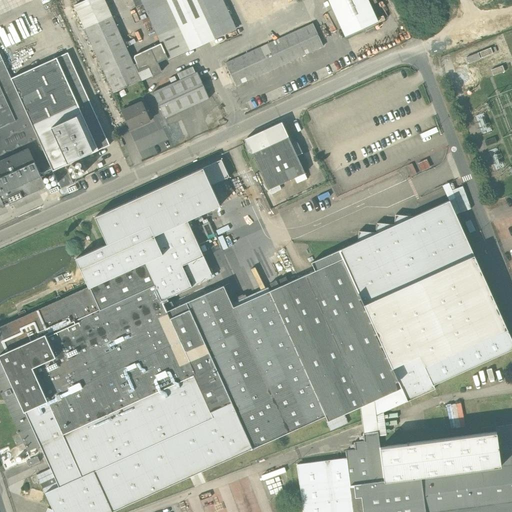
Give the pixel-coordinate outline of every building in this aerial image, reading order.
[(135,68),(105,0),(86,0),(74,6),(114,93),(161,71),(157,63),(167,58),(161,43),(134,55),(134,58),(138,67),(135,68)] [(222,0),(141,0),(160,42),(164,40),(167,45),(174,41),(173,40),(180,36),(185,40),(189,49),(235,28),(222,0)] [(377,21),(367,0),(328,0),(345,36),(377,21)] [(312,23),(224,62),(235,86),(322,46),(312,23)] [(180,36),(173,40),(174,41),(167,45),(164,40),(160,42),(161,43),(167,58),(168,59),(189,49),(185,40),(180,36)] [(477,55),(468,56),(468,59),(496,54),(495,48),(485,50),(483,44),(475,46),(477,55)] [(10,78),(52,170),(108,145),(67,52),(10,78)] [(2,60),(0,61),(0,161),(28,149),(40,176),(52,170),(10,78),(2,60)] [(153,92),(164,118),(209,98),(197,72),(153,92)] [(141,102),(122,111),(130,130),(150,121),(141,102)] [(282,122),(245,139),(268,190),(305,173),(282,122)] [(495,138),(484,141),(486,147),(497,143),(495,138)] [(28,149),(0,161),(0,193),(40,176),(28,149)] [(221,160),(95,217),(107,244),(76,258),(81,269),(187,221),(220,206),(211,185),(229,177),(221,160)] [(462,187),(451,191),(459,213),(471,209),(462,187)] [(315,271),(233,307),(223,286),(167,311),(162,300),(145,263),(89,288),(99,310),(0,354),(0,390),(28,451),(41,446),(51,469),(36,475),(44,493),(45,493),(53,510),(48,508),(46,511),(112,511),(250,449),(251,450),(252,449),(325,416),(328,421),(360,407),(374,401),(402,388),(392,368),(420,356),(425,366),(507,329),(449,201),(413,217),(395,215),(394,225),(377,223),(376,233),(359,231),(358,242),(311,263),(315,271)] [(187,221),(81,269),(89,287),(89,288),(145,263),(162,300),(192,287),(182,266),(203,256),(187,221)] [(89,237),(77,242),(81,252),(93,247),(89,237)] [(89,287),(27,315),(25,311),(18,314),(20,318),(0,327),(0,354),(99,310),(89,288),(89,287)] [(420,356),(392,368),(402,388),(407,401),(435,389),(433,384),(511,348),(511,340),(507,329),(425,366),(420,356)] [(402,388),(374,401),(378,432),(378,436),(385,435),(382,412),(407,401),(402,388)] [(425,511),(421,476),(384,481),(380,447),(378,436),(378,432),(374,401),(360,407),(363,434),(363,433),(364,442),(354,443),(355,450),(346,451),(346,458),(350,486),(354,486),(355,498),(361,497),(363,511),(425,511)] [(496,432),(380,447),(384,481),(421,476),(425,511),(511,511),(511,424),(495,427),(496,432)] [(346,458),(297,465),(303,511),(363,511),(361,497),(355,498),(354,486),(350,486),(346,458)]
